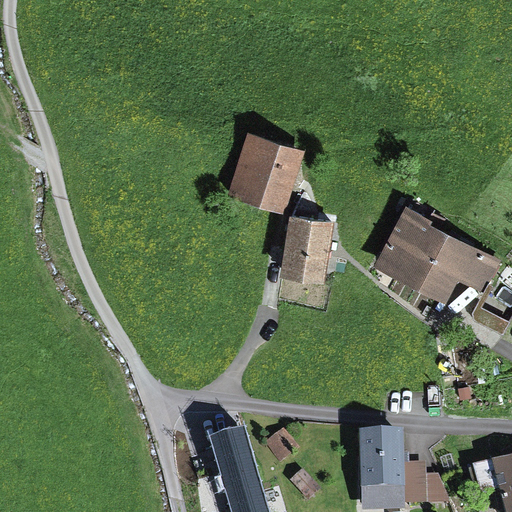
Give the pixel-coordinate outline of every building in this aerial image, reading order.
[(300,150),(245,134),(227,194),(282,210),(295,167),(300,150)] [(404,209),(375,267),(468,314),(497,257),(449,232),(404,209)] [(331,237),(333,223),(319,221),(288,217),(279,280),(325,286),(331,237)] [(268,511),(243,427),(208,437),(230,511),(268,511)] [(300,450),(287,432),(267,447),(280,465),(300,450)] [(404,437),(359,438),(360,511),(394,511),(405,511),(404,437)] [(505,511),(511,511),(511,455),(494,460),(505,511)] [(321,490),(303,472),(290,485),(308,503),(321,490)]
